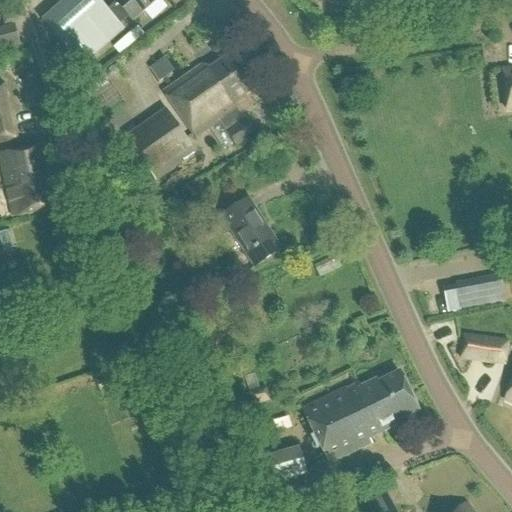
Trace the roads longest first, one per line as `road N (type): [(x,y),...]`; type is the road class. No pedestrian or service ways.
road 1 (track): [(234,507),(194,423),(89,263),(67,200),(47,70),(18,0)]
road 2 (tertiary): [(466,440),(291,60)]
road 3 (unclassified): [(219,511),(466,440)]
road 4 (unclassified): [(291,60),(467,30),(511,13)]
